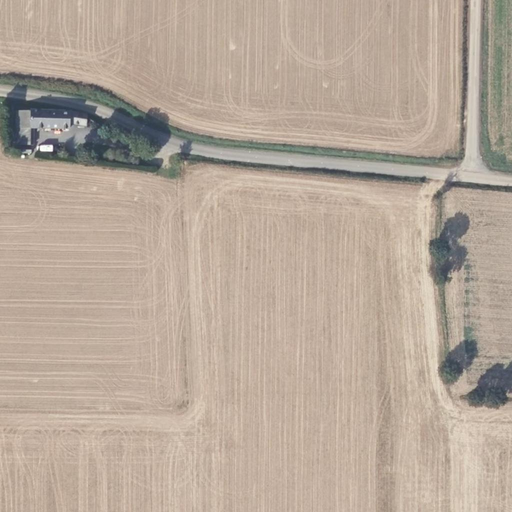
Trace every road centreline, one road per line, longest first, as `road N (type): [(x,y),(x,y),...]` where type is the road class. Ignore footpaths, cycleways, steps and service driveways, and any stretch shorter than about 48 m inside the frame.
road 1 (tertiary): [(472,179),(206,152),(90,107),(0,90)]
road 2 (track): [(436,175),(425,206),(426,287),(436,378),(453,414)]
road 3 (unclassified): [(475,0),(472,179)]
